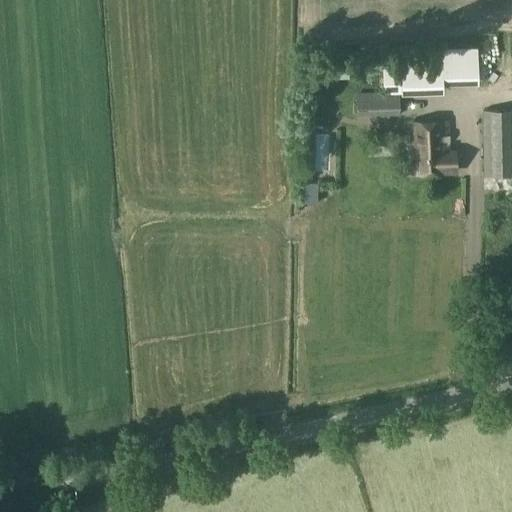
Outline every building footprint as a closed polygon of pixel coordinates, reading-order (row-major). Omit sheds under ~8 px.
[(506,66),(503,48),(491,50),(494,68),(506,66)] [(358,96),(357,116),(402,116),(401,95),(443,94),(443,83),(465,83),(464,51),(426,51),(427,66),(382,68),(382,96),(358,96)] [(355,61),(317,62),(318,82),(356,80),(355,61)] [(511,110),(481,112),(482,177),(511,176),(511,110)] [(447,124),(411,124),(411,174),(454,173),(453,152),(448,152),(447,124)]
